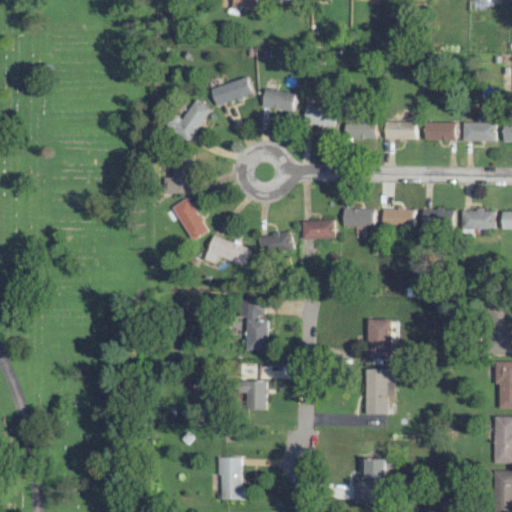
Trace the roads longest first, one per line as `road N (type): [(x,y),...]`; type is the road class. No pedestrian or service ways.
road 1 (residential): [(511,175),(284,171)]
road 2 (residential): [(306,291),(298,511)]
road 3 (residential): [(284,171),(269,149),(255,149),(239,170),(254,192),(280,184),(284,171)]
